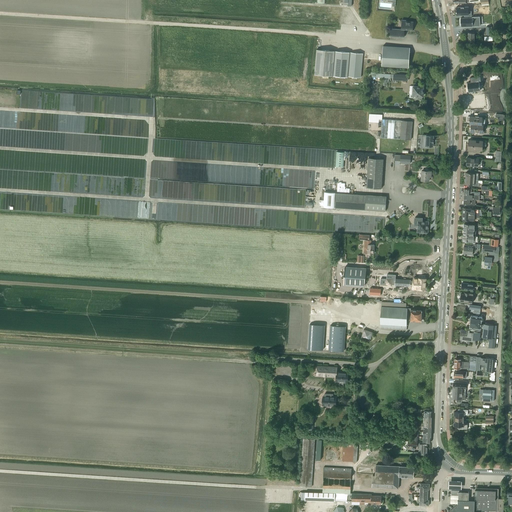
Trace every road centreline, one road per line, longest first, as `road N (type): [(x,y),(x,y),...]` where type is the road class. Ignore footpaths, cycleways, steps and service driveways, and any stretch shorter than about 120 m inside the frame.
road 1 (track): [(0,148),(321,169)]
road 2 (secondary): [(436,437),(449,119)]
road 3 (track): [(315,302),(0,281)]
road 4 (track): [(315,209),(0,189)]
road 5 (track): [(313,33),(0,12)]
road 6 (track): [(300,489),(0,470)]
road 7 (track): [(253,362),(0,345)]
road 8 (track): [(151,119),(368,131),(378,138),(377,152)]
road 9 (track): [(0,108),(151,119),(146,199)]
